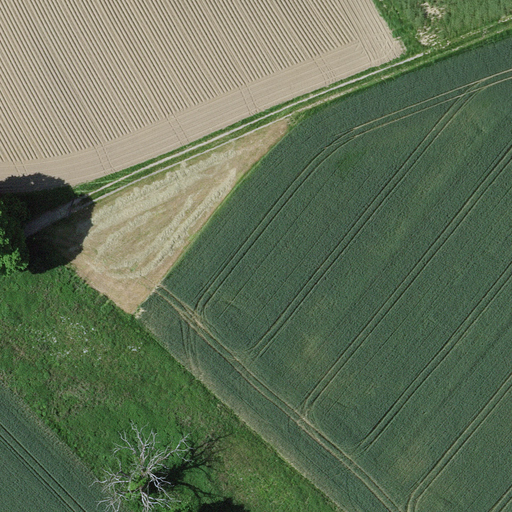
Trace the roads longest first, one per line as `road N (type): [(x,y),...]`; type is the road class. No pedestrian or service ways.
road 1 (track): [(0,245),(126,180),(511,22)]
road 2 (track): [(372,77),(511,22)]
